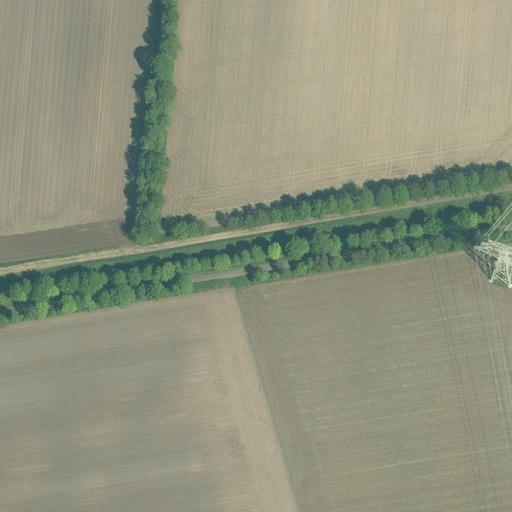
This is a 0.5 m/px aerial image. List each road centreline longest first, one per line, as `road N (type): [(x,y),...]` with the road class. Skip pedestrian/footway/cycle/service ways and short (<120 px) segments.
road 1 (track): [(511,187),(0,271)]
road 2 (unclassified): [(0,307),(511,227)]
